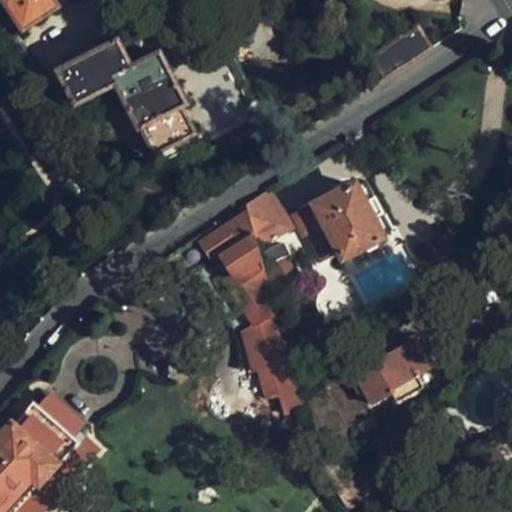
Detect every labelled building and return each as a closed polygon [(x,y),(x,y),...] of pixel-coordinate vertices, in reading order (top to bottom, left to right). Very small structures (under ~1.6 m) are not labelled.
[(1,0),(21,30),(57,7),(52,0),(1,0)] [(373,56),(386,77),(430,48),(416,27),(373,56)] [(117,40),(56,70),(74,104),(115,84),(138,129),(141,127),(154,153),(195,132),(181,105),(185,103),(158,51),(130,65),(117,40)] [(373,197),(364,181),(356,186),(354,181),(347,185),(332,193),(307,206),(298,211),(291,214),(302,235),(304,234),(323,224),(339,254),(341,259),(362,248),(378,240),(382,237),(381,233),(389,229),(381,213),(373,217),(365,202),(373,197)] [(333,186),(332,193),(347,185),(347,184),(341,182),(333,186)] [(268,191),(244,206),(246,211),(257,247),(290,227),(268,191)] [(381,213),(373,197),(365,202),(373,217),(381,213)] [(296,207),(298,211),(307,206),(305,203),(296,207)] [(288,413),(305,409),(304,405),(301,396),(296,378),(277,315),(260,289),(268,284),(258,252),(257,247),(246,211),(201,239),(218,260),(225,255),(237,275),(230,280),(258,324),(246,331),(256,370),(262,369),(269,398),(283,394),(288,413)] [(323,224),(304,234),(320,264),(339,254),(323,224)] [(281,240),(258,252),(268,284),(271,298),(299,283),(285,256),(288,254),(281,240)] [(378,240),(362,248),(368,251),(377,246),(378,240)] [(415,375),(429,366),(415,340),(400,349),(394,338),(369,352),(375,363),(355,374),(358,379),(364,390),(372,403),(391,392),(396,401),(422,387),(415,375)] [(324,385),(315,367),(296,378),(301,396),(307,393),(324,385)] [(357,394),(364,390),(358,379),(350,383),(357,394)] [(301,396),(304,405),(310,404),(307,393),(301,396)] [(82,426),(49,395),(37,408),(70,439),(76,432),(82,426)] [(1,433),(0,433),(0,511),(37,511),(96,450),(76,432),(70,439),(37,408),(32,404),(16,420),(15,419),(0,432),(1,433)] [(305,409),(314,439),(319,439),(310,404),(304,405),(305,409)] [(370,417),(358,424),(362,433),(376,426),(370,417)] [(337,501),(347,511),(348,511),(365,503),(340,458),(322,468),(326,484),(337,501)] [(511,511),(511,494),(490,507),(492,511),(511,511)]
